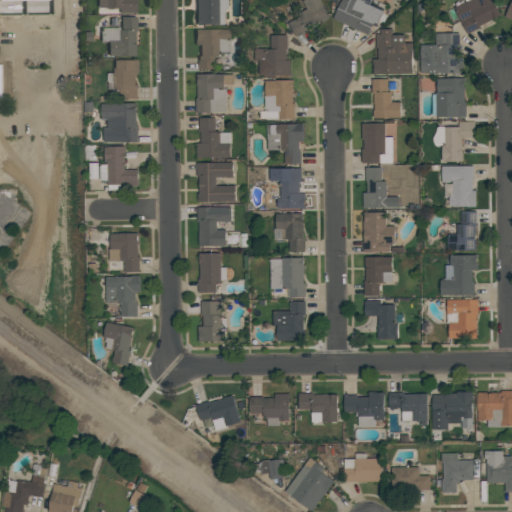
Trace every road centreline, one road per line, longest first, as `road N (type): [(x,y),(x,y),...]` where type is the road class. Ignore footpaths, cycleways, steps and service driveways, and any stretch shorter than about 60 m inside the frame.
road 1 (residential): [(165,0),(167,362)]
road 2 (residential): [(511,359),(167,362)]
road 3 (residential): [(506,66),(507,360)]
road 4 (residential): [(333,68),(334,362)]
